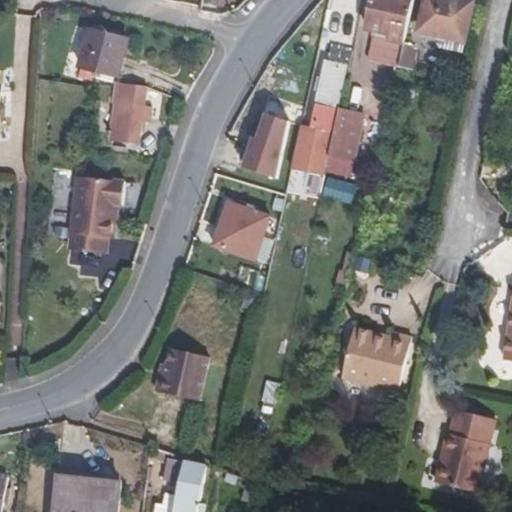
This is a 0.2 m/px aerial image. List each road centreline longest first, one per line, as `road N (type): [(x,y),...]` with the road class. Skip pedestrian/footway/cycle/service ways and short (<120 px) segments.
road 1 (tertiary): [(288,0),(203,128),(136,321),(109,368),(59,396),(0,409)]
road 2 (residential): [(504,0),(457,228)]
road 3 (unknown): [(421,395),(457,228)]
